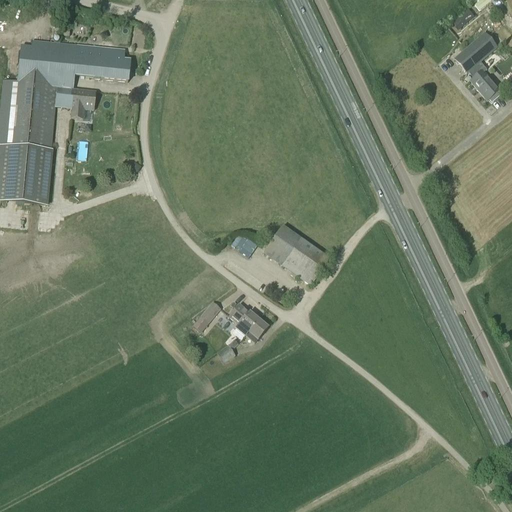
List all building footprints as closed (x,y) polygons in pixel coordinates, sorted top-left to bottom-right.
[(461,14),(452,22),(458,30),(467,23),(461,14)] [(491,30),(460,56),(454,62),(465,75),(467,74),(471,79),(483,69),(479,64),(502,43),(491,30)] [(57,90),(71,91),(72,78),(128,84),(130,62),(123,62),(124,52),(48,45),(48,37),(36,36),(35,43),(22,42),(11,148),(0,147),(0,204),(45,209),(51,152),(55,109),(57,90)] [(483,69),(471,79),(472,80),(469,83),(486,103),(498,92),(483,74),(486,72),(483,69)] [(511,69),(502,78),(509,87),(511,84),(511,69)] [(95,94),(71,91),(57,90),(55,109),(71,110),(70,120),(83,122),(84,112),(93,113),(95,94)] [(282,228),(265,252),(263,255),(281,267),(300,240),(282,228)] [(281,267),(310,288),(329,261),(300,240),(281,267)] [(212,306),(193,328),(200,334),(219,311),(212,306)] [(245,339),(246,338),(247,339),(247,338),(246,337),(259,322),(249,314),(247,317),(237,309),(229,319),(238,327),(235,331),(245,339)] [(257,343),(268,329),(259,322),(246,337),(247,338),(247,339),(255,346),(257,343)] [(234,342),(228,347),(216,355),(223,366),(235,358),(231,352),(238,346),(234,342)]
